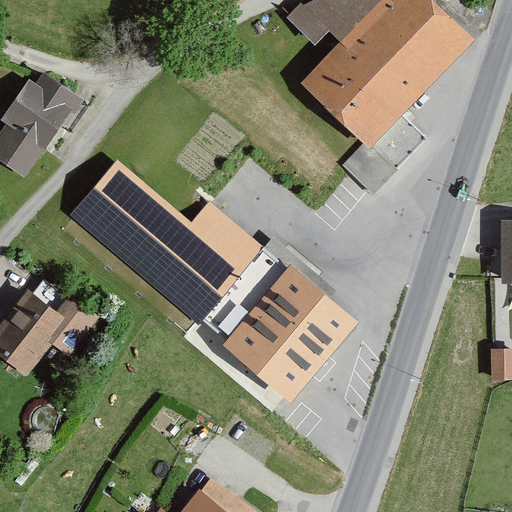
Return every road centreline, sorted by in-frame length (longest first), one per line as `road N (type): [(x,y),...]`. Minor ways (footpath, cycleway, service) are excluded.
road 1 (secondary): [(353,511),(511,31)]
road 2 (residential): [(269,0),(138,70),(98,81),(0,49)]
